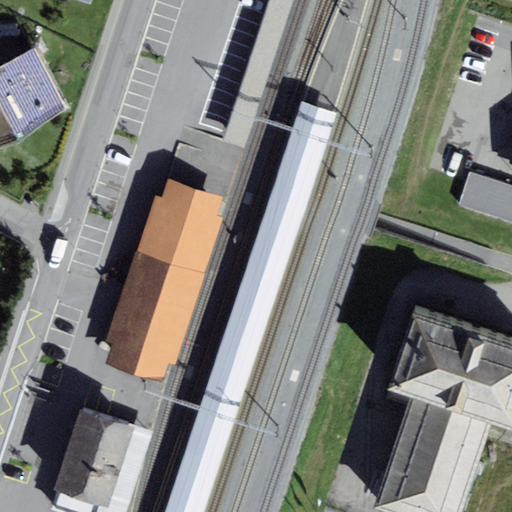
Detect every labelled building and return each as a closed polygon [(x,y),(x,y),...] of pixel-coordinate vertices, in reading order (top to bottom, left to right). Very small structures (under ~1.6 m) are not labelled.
[(34,50),(0,67),(0,145),(16,140),(64,108),(34,50)] [(162,511),(203,511),(338,110),(301,97),(162,511)] [(459,200),(511,215),(511,175),(470,163),(459,200)] [(222,189),(167,171),(161,188),(154,186),(105,334),(113,337),(107,354),(162,372),(168,355),(175,357),(223,210),(216,207),(222,189)] [(423,511),(457,511),(484,431),(511,439),(511,319),(476,308),(412,287),(387,365),(394,367),(385,392),(404,399),(373,495),(423,511)] [(135,413),(79,395),(53,475),(59,477),(102,490),(109,493),(118,467),(133,419),(135,413)] [(109,493),(102,490),(96,508),(94,511),(125,511),(154,426),(133,419),(118,467),(109,493)] [(102,490),(59,477),(50,504),(76,511),(94,511),(96,508),(102,490)]
